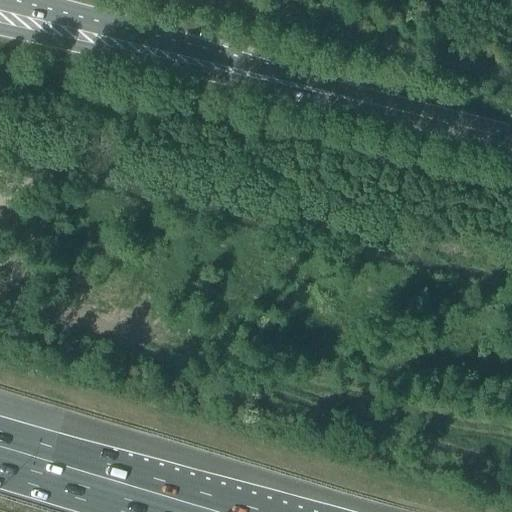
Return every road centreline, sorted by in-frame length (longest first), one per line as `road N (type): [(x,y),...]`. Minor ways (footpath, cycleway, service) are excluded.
road 1 (primary): [(0,18),(511,145)]
road 2 (motorway): [(258,511),(0,438)]
road 3 (motorway): [(138,511),(0,465)]
